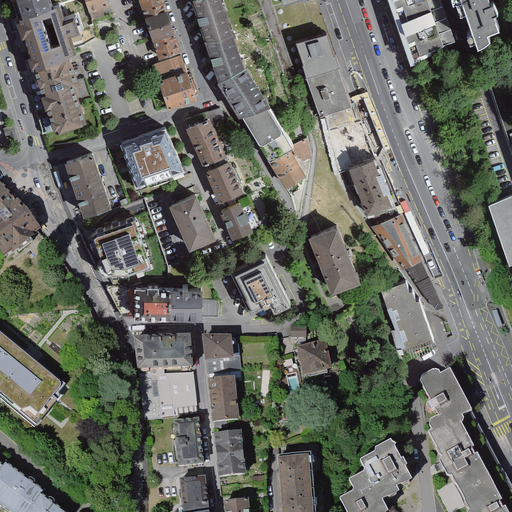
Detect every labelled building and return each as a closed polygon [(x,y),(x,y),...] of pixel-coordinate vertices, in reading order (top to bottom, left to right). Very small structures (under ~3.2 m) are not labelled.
[(14,0),(20,18),(53,8),(50,0),(14,0)] [(106,0),(85,0),(90,13),(109,7),(106,0)] [(142,0),(146,12),(167,5),(165,0),(142,0)] [(223,0),(194,0),(206,34),(233,25),(223,0)] [(307,78),(339,68),(319,3),(289,14),(284,0),(269,0),(298,80),(307,78)] [(284,0),(289,14),(319,3),(318,0),(284,0)] [(441,0),(394,0),(413,54),(455,40),(441,0)] [(464,0),(479,43),(492,36),(490,30),(502,27),(496,10),(500,9),(497,0),(464,0)] [(154,34),(175,27),(167,5),(146,12),(154,34)] [(59,6),(53,8),(20,18),(29,43),(76,27),(73,19),(64,22),(59,6)] [(233,25),(206,34),(220,72),(246,57),(233,25)] [(76,27),(29,43),(37,69),(69,58),(76,56),(70,38),(79,35),(76,27)] [(160,53),(181,46),(175,27),(154,34),(160,53)] [(161,77),(187,68),(181,53),(156,62),(161,77)] [(246,57),(220,72),(245,107),(271,97),(246,57)] [(69,58),(37,69),(58,135),(88,125),(75,83),(78,82),(69,58)] [(197,94),(187,68),(161,77),(171,103),(197,94)] [(324,116),(352,108),(339,68),(307,78),(320,118),(324,116)] [(271,97),(245,107),(272,152),(294,140),(283,120),(280,117),(271,97)] [(225,120),(220,106),(206,112),(208,115),(188,123),(195,141),(218,133),(215,124),(225,120)] [(329,131),(357,121),(352,108),(324,116),(329,131)] [(339,172),(350,169),(377,159),(362,119),(357,121),(329,131),(331,137),(329,138),(339,172)] [(166,126),(119,143),(136,191),(183,174),(166,126)] [(15,127),(5,130),(7,137),(11,136),(14,142),(15,143),(17,144),(18,143),(19,142),(20,140),(15,127)] [(218,133),(195,141),(203,161),(226,152),(218,133)] [(308,135),(300,140),(296,143),(302,155),(307,152),(310,157),(313,152),(308,135)] [(294,140),(272,152),(287,181),(310,169),(302,155),(296,143),(294,140)] [(68,162),(77,187),(102,179),(93,153),(68,162)] [(397,208),(377,159),(350,169),(368,219),(397,208)] [(229,160),(208,170),(221,198),(242,188),(229,160)] [(111,205),(102,179),(77,187),(86,214),(111,205)] [(0,254),(7,262),(42,234),(1,184),(0,185),(0,254)] [(214,236),(196,194),(173,204),(192,246),(214,236)] [(511,195),(490,203),(511,264),(511,263),(511,195)] [(115,207),(117,214),(91,222),(102,256),(105,255),(111,273),(116,271),(134,265),(119,219),(141,212),(137,200),(128,203),(115,207)] [(239,203),(222,211),(233,236),(250,229),(239,203)] [(437,311),(444,307),(402,214),(374,226),(405,269),(407,268),(437,311)] [(334,227),(308,237),(331,291),(356,281),(334,227)] [(292,303),(266,253),(232,270),(253,311),(271,302),(276,311),(292,303)] [(406,283),(381,291),(395,332),(391,334),(399,356),(435,343),(420,301),(417,302),(413,292),(410,293),(406,283)] [(202,289),(113,288),(127,315),(201,318),(202,289)] [(0,327),(0,392),(39,426),(70,386),(0,327)] [(237,335),(204,336),(208,375),(234,373),(241,372),(237,335)] [(140,370),(193,369),(192,345),(140,346),(140,370)] [(323,346),(300,352),(306,377),(329,371),(323,346)] [(472,405),(451,364),(441,369),(439,366),(435,365),(422,371),(420,377),(423,381),(431,397),(428,399),(427,402),(428,404),(431,405),(434,403),(439,411),(431,415),(430,421),(433,426),(429,427),(441,452),(440,457),(447,471),(452,472),(470,505),(468,510),(468,511),(511,511),(462,417),(464,414),(462,410),(472,405)] [(198,403),(195,370),(140,372),(147,420),(165,418),(165,406),(198,403)] [(234,373),(208,375),(212,419),(239,416),(234,373)] [(178,463),(204,460),(199,415),(174,417),(178,463)] [(392,437),(391,435),(376,443),(374,448),(360,455),(365,464),(364,467),(349,475),(354,483),(353,487),(340,494),(349,511),(377,511),(389,506),(383,495),(399,486),(397,481),(401,479),(402,480),(412,474),(405,461),(407,460),(404,452),(401,453),(395,441),(396,439),(392,437)] [(241,436),(216,438),(221,478),(245,475),(241,436)] [(311,511),(307,457),(280,460),(283,511),(311,511)] [(0,506),(7,511),(64,511),(45,498),(47,496),(8,466),(7,469),(0,463),(0,506)] [(180,511),(209,506),(206,471),(178,474),(180,511)] [(250,511),(249,495),(224,497),(225,511),(250,511)]
